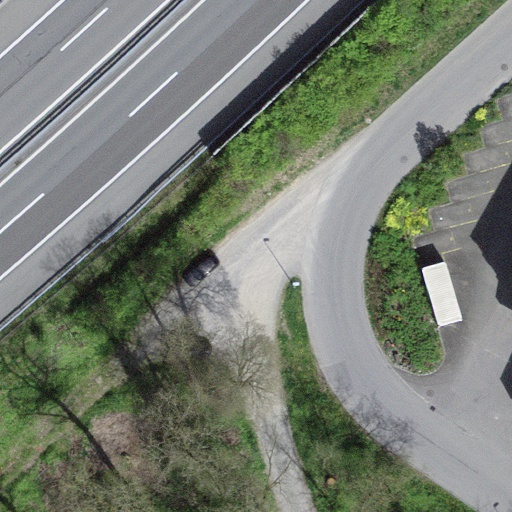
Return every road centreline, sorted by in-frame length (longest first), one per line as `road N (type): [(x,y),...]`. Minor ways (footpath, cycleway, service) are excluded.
road 1 (track): [(346,186),(246,279),(302,511)]
road 2 (motorway): [(0,229),(253,0)]
road 3 (motorway): [(115,0),(0,102)]
